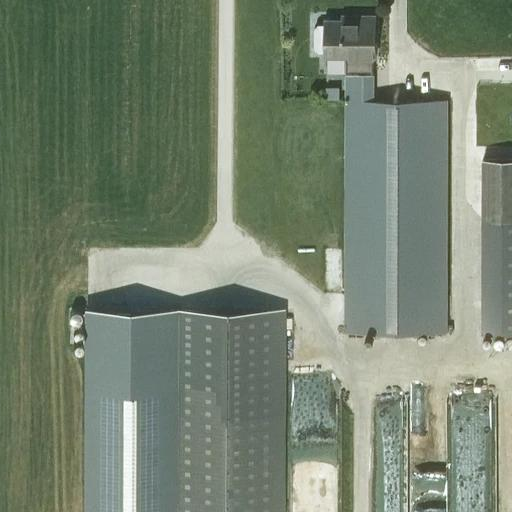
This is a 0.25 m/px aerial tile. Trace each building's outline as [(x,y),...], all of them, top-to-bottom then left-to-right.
[(325,52),(325,56),(345,56),(345,74),(345,98),(344,332),(448,332),(448,98),(374,98),(375,73),(372,73),(372,56),(374,56),(374,16),(351,16),(351,21),(325,21),(325,23),(318,23),(314,27),(314,47),(318,52),(325,52)] [(511,157),(481,158),(481,332),(511,331),(511,157)] [(87,309),(87,511),(280,511),(281,309),(87,309)] [(446,386),(414,384),(410,447),(481,452),(485,405),(459,403),(459,411),(444,410),(446,386)] [(370,391),(372,511),(401,511),(399,391),(370,391)]
